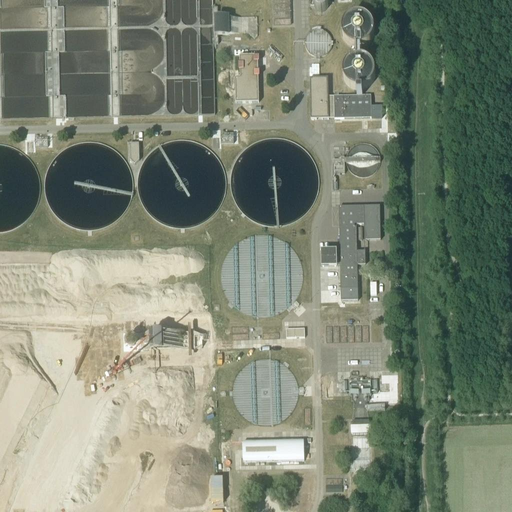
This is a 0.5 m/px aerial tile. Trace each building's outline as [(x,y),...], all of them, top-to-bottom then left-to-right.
[(310,0),(310,10),(324,10),(324,0),(310,0)] [(218,16),(214,17),(214,35),(218,35),(228,35),(228,19),(228,16),(218,16)] [(355,48),(356,49),(357,59),(354,59),(353,60),(351,61),(350,62),(349,63),(348,64),(346,65),(346,67),(345,68),(344,70),(344,72),(344,73),(344,75),(344,77),(344,78),(344,80),(345,81),(346,83),(347,84),(348,86),(349,87),(350,88),(352,89),(353,89),(355,90),(357,90),(358,91),(360,91),(362,91),(363,90),(365,90),(366,89),(368,88),(369,87),(371,86),(372,85),(373,84),(374,82),(374,81),(375,79),(375,78),(376,76),(376,74),(376,73),(375,71),(375,69),(374,68),(373,66),(373,65),(371,64),(370,62),(369,61),(367,60),(366,60),(364,59),(363,59),(361,59),(361,49),(362,48),(363,48),(365,47),(366,47),(368,46),(369,45),(370,43),(371,42),(372,41),(373,39),(374,37),(374,36),(374,34),(374,32),(374,31),(374,29),(374,27),(373,26),(372,24),(371,23),(370,22),(369,20),(368,19),(366,18),(365,18),(363,17),(362,16),(360,16),(358,16),(356,16),(355,16),(353,17),(352,18),(350,18),(349,19),(347,20),(346,22),(345,23),(344,24),(343,26),(343,27),(342,29),(342,31),(342,32),(342,34),(342,36),(343,37),(343,39),(344,41),(345,42),(346,43),(347,45),(349,46),(350,47),(352,47),(353,48),(355,48)] [(315,34),(314,44),(307,44),(307,54),(319,54),(319,34),(315,34)] [(240,78),(235,78),(236,104),(259,104),(258,56),(240,57),(240,78)] [(328,79),(310,79),(311,121),(329,120),(328,79)] [(357,97),(334,97),(334,120),(371,119),(371,97),(363,97),(362,91),(357,91),(357,97)] [(233,135),(220,135),(221,145),(234,144),(233,135)] [(48,139),(35,139),(35,148),(48,148),(48,139)] [(344,163),(347,169),(350,174),(356,177),(362,179),(368,178),(373,175),(377,170),(380,165),(380,158),(378,153),(374,148),(369,144),(363,143),(357,144),(351,147),(347,151),(345,157),(344,163)] [(139,145),(130,145),(130,162),(136,167),(139,162),(139,145)] [(341,161),(332,161),(332,181),(336,181),(336,177),(340,177),(340,175),(345,175),(344,163),(344,158),(341,158),(341,161)] [(336,253),(322,253),(322,268),(336,267),(336,265),(340,265),(341,290),(341,302),(358,302),(358,290),(357,268),(357,266),(365,266),(365,252),(357,253),(356,226),(364,226),(364,241),(380,241),(380,208),(364,209),(364,207),(339,208),(340,253),(336,253)] [(43,238),(42,226),(31,227),(32,238),(43,238)] [(267,237),(254,237),(243,240),(233,247),(226,255),(222,261),(219,272),(218,279),(219,286),(222,294),(225,301),(228,305),(238,314),(251,319),(264,320),(277,317),(288,309),(297,299),(302,286),(302,273),(298,260),(291,249),(280,241),(267,237)] [(304,330),(286,330),(286,340),(305,339),(304,330)] [(253,420),(272,417),(286,408),(283,404),(287,395),(287,392),(289,388),(287,375),(281,367),(281,366),(276,359),(275,356),(271,359),(262,354),(255,355),(235,370),(231,378),(233,381),(234,386),(230,389),(233,393),(234,405),(240,413),(253,420)] [(350,423),(350,435),(352,435),(352,459),(369,459),(369,435),(371,435),(371,423),(369,423),(369,422),(352,422),(352,423),(350,423)] [(303,462),(303,442),(242,443),(243,463),(303,462)] [(370,461),(354,461),(354,470),(370,470),(370,461)]
